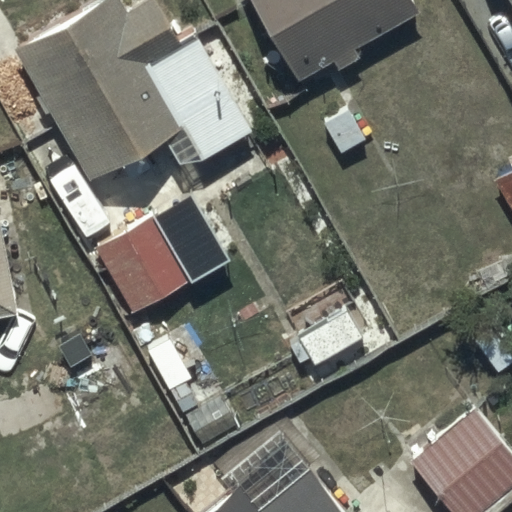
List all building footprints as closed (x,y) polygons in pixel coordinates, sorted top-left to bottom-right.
[(122,0),(70,0),(12,33),(86,168),(187,112),(153,51),(179,36),(158,0),(123,0),(122,0)] [(413,0),(259,0),(297,65),(328,47),(335,59),(360,44),(355,35),(413,0)] [(511,156),(492,168),(511,201),(511,156)] [(151,206),(92,241),(128,302),(187,267),(151,206)] [(0,220),(0,304),(15,302),(0,220)] [(417,445),(408,452),(456,511),(488,511),(511,493),(511,450),(471,400),(432,432),(425,424),(410,437),(417,445)] [(352,511),(309,456),(256,497),(235,470),(189,506),(193,511),(352,511)]
